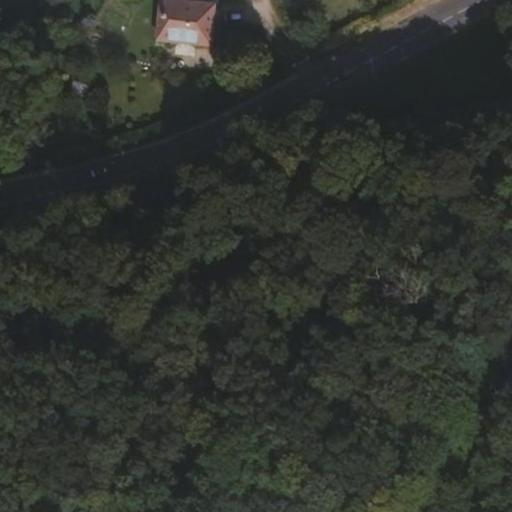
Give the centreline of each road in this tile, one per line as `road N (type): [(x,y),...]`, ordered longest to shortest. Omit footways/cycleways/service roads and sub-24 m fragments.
road 1 (tertiary): [(464,0),(236,130),(0,208)]
road 2 (track): [(236,130),(361,133),(511,111)]
road 3 (track): [(474,511),(511,385)]
